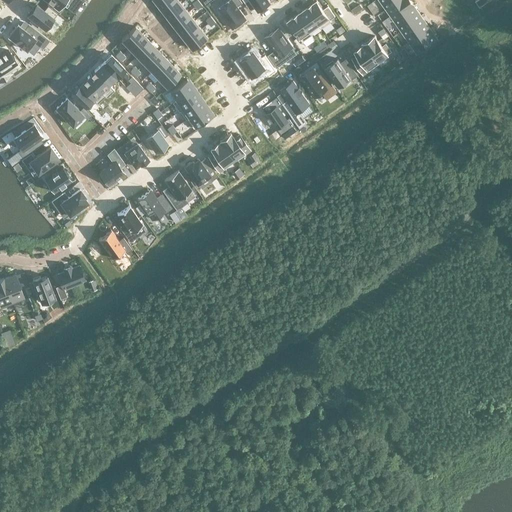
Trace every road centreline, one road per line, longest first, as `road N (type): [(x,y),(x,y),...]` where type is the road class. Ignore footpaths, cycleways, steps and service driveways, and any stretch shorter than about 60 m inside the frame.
road 1 (track): [(511,174),(467,221),(176,415),(75,499),(72,511)]
road 2 (residential): [(109,202),(244,108),(212,62),(301,0)]
road 3 (residential): [(109,202),(43,101),(138,0)]
road 4 (residential): [(0,258),(32,263),(78,247),(109,202)]
